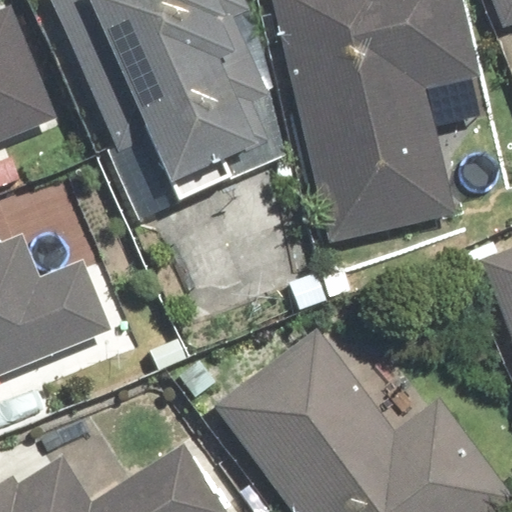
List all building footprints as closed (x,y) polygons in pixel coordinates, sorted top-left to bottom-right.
[(33,0),(106,159),(125,151),(148,203),(263,152),(245,112),(259,106),(222,24),(239,16),(232,0),(33,0)] [(454,0),(261,0),(318,252),(446,223),(418,99),(474,87),(454,0)] [(511,0),(496,0),(510,35),(511,34),(511,0)] [(0,145),(48,126),(3,15),(0,15),(0,145)] [(0,379),(102,339),(74,269),(29,286),(13,245),(0,250),(0,379)] [(511,254),(489,263),(511,320),(511,254)] [(309,335),(204,413),(278,511),(511,511),(432,406),(387,439),(309,335)] [(212,511),(177,454),(81,511),(52,465),(9,491),(4,483),(0,485),(0,511),(212,511)]
